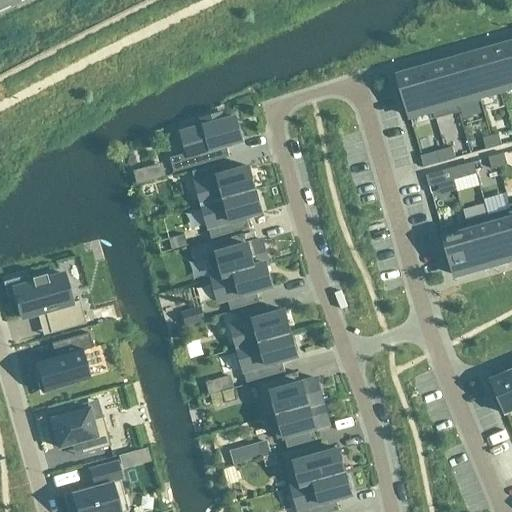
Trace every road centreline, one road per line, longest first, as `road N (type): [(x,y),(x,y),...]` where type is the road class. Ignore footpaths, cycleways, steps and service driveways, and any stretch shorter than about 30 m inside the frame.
road 1 (residential): [(498,511),(435,352),(355,83),(270,108),(390,511)]
road 2 (residential): [(45,511),(0,355)]
